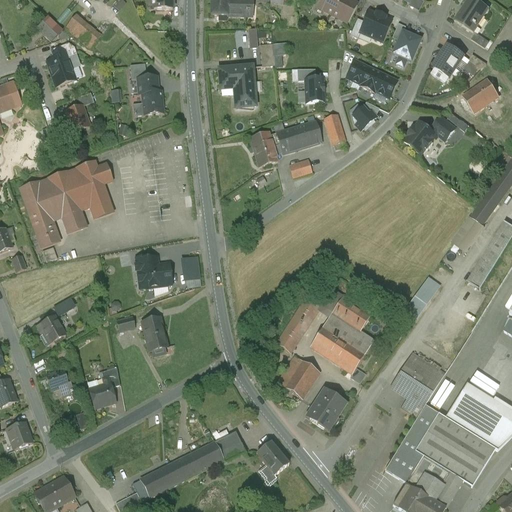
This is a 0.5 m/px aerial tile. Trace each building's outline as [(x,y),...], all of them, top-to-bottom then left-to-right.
[(172,0),(153,0),(153,12),(172,12),(172,0)] [(227,0),(210,0),(210,18),(227,18),(227,2),(227,0)] [(320,0),(318,5),(326,10),(324,13),(346,25),(356,6),(350,3),(351,1),(347,0),(320,0)] [(489,12),(471,1),(456,24),(474,36),(474,35),(473,34),(476,29),(477,30),(478,28),(477,28),(483,19),(484,20),(489,12)] [(249,3),(227,2),(227,18),(247,19),(247,14),(249,14),(249,3)] [(364,24),(360,35),(382,44),(391,23),(384,21),(385,19),(376,16),(376,17),(369,14),(364,24)] [(49,17),(38,30),(54,44),(65,31),(49,17)] [(98,41),(73,20),(64,31),(89,52),(98,41)] [(360,35),(364,24),(357,21),(350,37),(358,41),(360,35)] [(392,40),(399,43),(402,34),(403,35),(405,29),(398,26),(392,40)] [(248,32),(250,51),(258,50),(256,32),(248,32)] [(407,62),(410,63),(420,42),(403,35),(402,34),(399,43),(393,55),(399,58),(395,66),(403,69),(407,62)] [(489,45),(475,36),(471,42),(485,51),(489,45)] [(68,47),(52,53),(55,62),(66,58),(67,61),(76,58),(73,51),(68,47)] [(272,47),(260,48),(262,70),(274,68),(272,47)] [(448,49),(434,70),(434,71),(431,76),(445,86),(449,80),(463,59),(448,49)] [(486,66),(473,57),(468,64),(481,72),(486,66)] [(55,62),(47,65),(56,89),(75,82),(67,61),(66,58),(55,62)] [(368,70),(354,64),(347,81),(361,87),(368,71),(368,70)] [(145,67),(130,68),(131,83),(137,82),(137,81),(146,81),(145,67)] [(252,69),(218,72),(219,88),(233,86),(235,111),(236,111),(236,109),(244,108),(244,110),(255,109),(253,84),(252,84),(251,70),(252,70),(252,69)] [(382,77),(368,71),(361,87),(360,88),(374,95),(374,94),(382,77)] [(305,82),(315,82),(315,72),(297,72),(297,84),(305,83),(305,82)] [(382,77),(374,94),(389,101),(397,84),(382,77)] [(146,81),(137,81),(137,82),(139,97),(141,97),(142,106),(132,107),(134,119),(145,118),(144,118),(163,116),(161,94),(158,94),(156,80),(146,81)] [(315,82),(305,82),(305,83),(306,106),(324,105),(323,82),(315,82)] [(487,82),(462,99),(474,116),(498,99),(487,82)] [(0,137),(2,137),(0,131),(0,114),(20,107),(13,85),(0,90),(0,137)] [(123,104),(122,91),(112,91),(113,104),(123,104)] [(90,95),(73,102),(77,110),(82,109),(94,105),(90,95)] [(366,105),(363,111),(368,117),(371,114),(375,119),(379,111),(366,105)] [(498,120),(507,115),(502,107),(493,112),(498,120)] [(77,110),(65,115),(72,135),(89,129),(82,109),(77,110)] [(373,122),(376,120),(375,119),(371,114),(368,117),(363,111),(362,110),(353,119),(354,120),(353,121),(355,128),(360,134),(363,131),(365,134),(375,125),(373,122)] [(344,145),(336,118),(324,121),(332,148),(333,148),(344,145)] [(454,133),(440,121),(432,132),(431,134),(436,138),(439,138),(446,143),(454,133)] [(314,124),(276,136),(279,148),(282,157),(321,146),(314,124)] [(431,134),(419,125),(404,144),(421,157),(426,151),(427,153),(433,145),(431,144),(436,138),(431,134)] [(268,135),(250,141),(258,170),(277,164),(272,150),(279,148),(276,136),(269,138),(268,135)] [(344,145),(333,148),(334,153),(346,150),(344,145)] [(308,163),(288,169),(292,180),(311,174),(308,163)] [(95,164),(20,191),(41,251),(60,244),(52,224),(62,220),(68,236),(86,229),(81,213),(90,210),(94,222),(113,214),(95,164)] [(511,176),(506,172),(470,220),(482,229),(483,229),(511,187),(511,176)] [(470,220),(452,245),(462,253),(466,247),(469,249),(483,230),(483,229),(482,229),(470,220)] [(511,229),(504,225),(467,284),(479,292),(511,237),(511,229)] [(5,231),(0,233),(0,255),(12,251),(5,231)] [(26,249),(17,252),(20,259),(21,258),(25,271),(33,268),(26,249)] [(53,250),(42,254),(46,265),(57,261),(53,250)] [(20,259),(11,262),(16,275),(26,272),(25,271),(21,258),(20,259)] [(157,264),(152,260),(145,261),(145,259),(136,260),(137,267),(135,267),(135,274),(137,273),(139,284),(145,283),(146,291),(168,288),(167,287),(171,287),(168,266),(157,268),(157,264)] [(197,259),(183,261),(186,283),(200,281),(197,259)] [(428,279),(400,319),(412,327),(440,287),(428,279)] [(307,300),(276,347),(290,356),(321,309),(307,300)] [(370,318),(343,300),(331,317),(359,335),(370,318)] [(62,306),(53,311),(56,317),(66,312),(62,306)] [(359,335),(331,317),(323,329),(365,356),(373,344),(359,335)] [(65,338),(54,319),(37,329),(42,337),(41,337),(42,338),(47,348),(65,338)] [(131,320),(116,324),(119,334),(134,331),(131,320)] [(160,321),(142,325),(149,354),(152,353),(153,359),(165,356),(164,350),(167,350),(160,321)] [(365,356),(323,329),(310,349),(352,377),(356,370),(365,356)] [(47,348),(42,338),(39,339),(45,349),(47,348)] [(67,347),(52,356),(56,362),(69,354),(67,347)] [(444,377),(412,356),(392,387),(408,397),(424,407),(423,408),(424,409),(424,408),(444,377)] [(294,359),(277,386),(283,390),(301,363),(294,359)] [(301,363),(283,390),(302,402),(319,375),(301,363)] [(116,370),(101,375),(105,388),(109,386),(110,390),(120,388),(116,370)] [(352,377),(350,380),(360,386),(366,377),(356,370),(352,377)] [(63,373),(45,379),(51,394),(59,391),(68,388),(68,387),(63,373)] [(3,385),(0,386),(0,409),(16,403),(8,383),(3,385)] [(68,388),(59,391),(63,400),(73,396),(70,386),(68,387),(68,388)] [(105,388),(89,392),(95,411),(115,405),(110,390),(109,386),(105,388)] [(324,392),(308,417),(311,419),(309,422),(327,434),(330,436),(339,422),(336,420),(346,406),(324,392)] [(511,427),(461,395),(444,421),(495,452),(496,453),(511,438),(511,427)] [(424,407),(408,397),(399,411),(416,422),(424,409),(423,408),(424,407)] [(416,422),(384,473),(406,486),(422,460),(414,454),(438,417),(424,408),(424,409),(416,422)] [(444,421),(438,417),(414,454),(422,460),(460,484),(461,484),(471,490),(495,452),(444,421)] [(24,426),(6,432),(14,453),(32,446),(24,426)] [(235,435),(141,483),(150,501),(224,464),(224,465),(245,455),(235,435)] [(288,467),(270,445),(256,457),(266,469),(260,474),(267,483),(273,478),(274,479),(288,467)] [(460,484),(422,460),(406,486),(392,508),(398,511),(444,511),(460,484)] [(63,480),(34,496),(43,511),(52,511),(74,500),(63,480)] [(136,495),(115,506),(118,511),(128,511),(141,506),(136,495)] [(511,511),(511,495),(505,502),(501,501),(495,505),(501,511),(511,511)]
